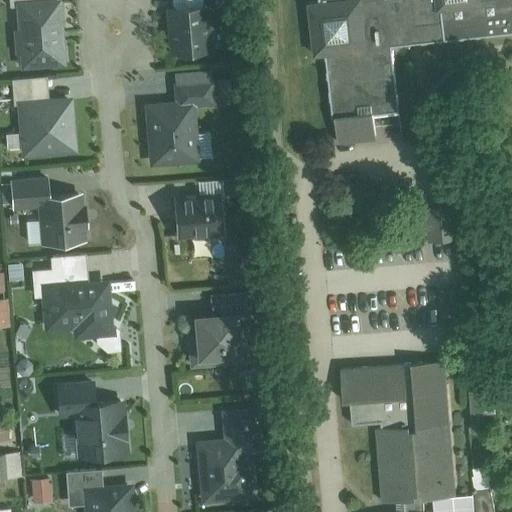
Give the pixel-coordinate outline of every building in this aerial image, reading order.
[(59,0),(27,0),(14,1),(19,68),(64,65),(59,0)] [(511,0),(314,0),(308,1),(313,56),(326,55),(334,143),(376,139),(374,113),(399,111),(392,45),(511,34),(511,0)] [(212,47),(207,3),(163,8),(168,52),(212,47)] [(141,102),(146,164),(196,159),(191,103),(212,101),(209,69),(171,72),(173,99),(141,102)] [(12,104),(16,104),(20,155),(75,152),(71,96),(47,98),(45,76),(10,78),(12,104)] [(47,176),(9,179),(11,208),(37,206),(40,243),(86,240),(82,192),(48,194),(47,176)] [(218,192),(172,195),(174,237),(222,233),(218,192)] [(450,206),(427,208),(429,241),(452,239),(450,206)] [(53,268),(31,270),(34,299),(42,299),(44,330),(78,327),(79,337),(110,334),(106,281),(88,282),(87,256),(52,259),(53,268)] [(209,313),(184,315),(188,366),(251,361),(245,290),(208,293),(209,313)] [(448,359),(341,365),(343,401),(352,401),(354,424),(381,423),(382,427),(377,428),(381,500),(396,500),(424,497),(456,496),(448,359)] [(93,380),(56,383),(58,415),(71,414),(74,458),(128,454),(124,397),(94,399),(93,380)] [(221,437),(193,439),(198,499),(254,494),(251,453),(262,452),(258,404),(218,407),(221,437)] [(16,457),(0,458),(0,479),(17,479),(16,457)] [(133,511),(131,483),(100,485),(99,469),(65,471),(67,505),(85,504),(85,511),(133,511)] [(424,497),(396,500),(397,511),(433,511),(433,509),(425,510),(424,497)]
